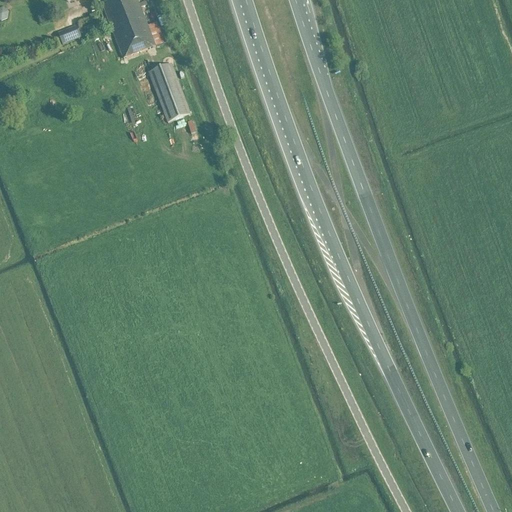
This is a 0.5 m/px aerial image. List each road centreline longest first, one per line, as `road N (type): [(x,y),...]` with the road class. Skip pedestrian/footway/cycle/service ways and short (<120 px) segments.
road 1 (unclassified): [(406,511),(273,234),(186,0)]
road 2 (trunk): [(247,0),(330,234),(458,511)]
road 3 (trunk): [(493,511),(412,318),(297,0)]
